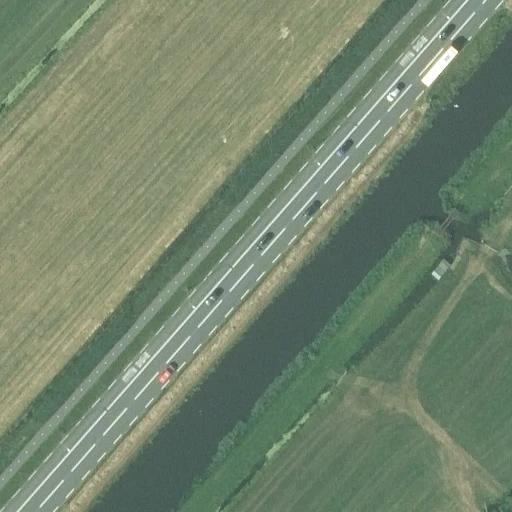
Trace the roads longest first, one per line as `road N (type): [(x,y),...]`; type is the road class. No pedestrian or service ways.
road 1 (primary): [(485,0),(34,511)]
road 2 (track): [(201,511),(437,234)]
